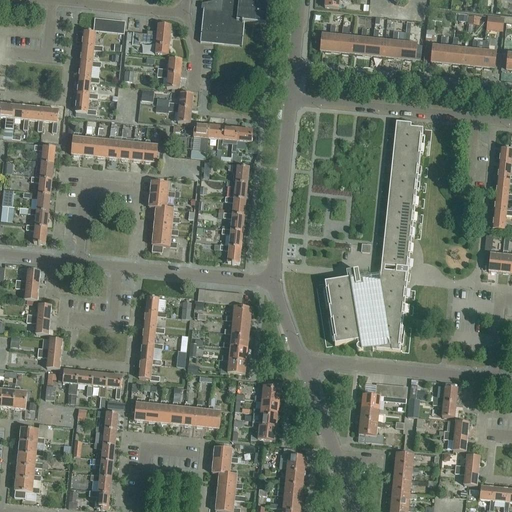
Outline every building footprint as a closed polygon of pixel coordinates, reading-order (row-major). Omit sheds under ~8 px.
[(266,26),(268,0),(223,0),(223,2),(204,7),(200,44),(242,48),(244,24),(266,26)] [(345,0),(325,0),(326,0),(325,0),(324,9),(338,10),(339,1),(342,2),(342,3),(345,3),(345,0)] [(453,11),(452,21),(461,22),(462,12),(453,11)] [(467,26),(478,27),(479,19),(468,18),(467,26)] [(487,27),(497,27),(496,33),(502,34),(503,21),(487,20),(487,27)] [(133,35),(132,47),(139,48),(140,44),(156,46),(155,56),(168,57),(171,28),(158,27),(158,33),(148,32),(148,36),(133,35)] [(340,56),(341,39),(334,38),(334,34),(338,35),(338,30),(335,29),(335,28),(330,27),(329,38),(322,37),(320,54),(340,56)] [(342,39),(341,39),(340,56),(352,57),(353,40),(346,39),(347,28),(343,28),(342,39)] [(353,40),(352,57),(371,59),(372,42),(365,41),(366,31),(362,30),(361,41),(353,40)] [(371,59),(383,60),(385,43),(386,33),(374,31),(372,42),(371,59)] [(402,62),(404,45),(397,44),(398,34),(393,33),(392,44),(385,43),(383,60),(402,62)] [(93,51),(93,52),(102,53),(103,48),(94,47),(95,35),(84,34),(82,50),(93,51)] [(404,45),(402,62),(415,63),(415,58),(420,58),(421,49),(416,49),(416,46),(408,46),(409,35),(405,35),(404,45)] [(450,67),(452,50),(445,49),(446,39),(441,38),(440,49),(432,48),(431,65),(450,67)] [(462,68),(464,51),(457,50),(457,40),(453,39),(452,50),(450,67),(462,68)] [(471,52),(464,51),(462,68),(482,70),(483,53),(476,52),(477,42),(472,41),(471,52)] [(483,53),(482,70),(494,71),(496,54),(494,54),(495,44),(484,43),(483,53)] [(92,67),(92,68),(101,69),(101,64),(92,63),(93,52),(93,51),(82,50),(80,66),(92,67)] [(157,74),(180,77),(181,62),(169,61),(168,71),(158,70),(157,74)] [(90,83),(90,84),(99,85),(100,80),(90,79),(92,68),(92,67),(80,66),(79,82),(90,83)] [(178,92),(180,77),(157,74),(157,76),(151,75),(151,78),(167,79),(166,90),(178,92)] [(88,99),(88,100),(97,101),(98,96),(89,95),(90,84),(90,83),(79,82),(77,98),(88,99)] [(168,109),(191,111),(193,97),(180,95),(179,106),(169,105),(168,109)] [(88,99),(77,98),(75,114),(86,115),(86,116),(96,117),(96,112),(87,111),(88,100),(88,99)] [(12,137),(14,120),(15,108),(0,106),(0,111),(0,118),(6,119),(4,140),(12,141),(12,137)] [(15,108),(14,120),(24,121),(23,132),(27,132),(28,122),(30,109),(15,108)] [(191,111),(168,109),(156,108),(156,114),(168,115),(168,113),(178,114),(177,125),(190,126),(191,111)] [(30,109),(28,122),(39,123),(38,133),(42,133),(43,123),(44,111),(30,109)] [(44,111),(43,123),(53,124),(52,135),(56,135),(58,112),(44,111)] [(410,129),(411,126),(396,124),(395,129),(399,129),(387,241),(384,241),(381,268),(382,268),(408,271),(408,270),(410,270),(411,262),(409,262),(410,255),(412,255),(413,246),(411,246),(411,239),(414,239),(415,231),(412,230),(413,224),(415,224),(416,215),(414,215),(415,208),(417,208),(418,200),(415,199),(416,192),(419,193),(419,184),(417,184),(418,177),(420,177),(421,169),(419,168),(420,155),(422,155),(424,138),(422,137),(423,130),(410,129)] [(208,140),(209,128),(195,126),(193,139),(201,140),(199,154),(206,155),(208,140)] [(209,128),(208,140),(218,142),(217,152),(221,152),(222,142),(224,129),(209,128)] [(224,129),(222,142),(233,143),(231,164),(234,164),(235,158),(237,143),(238,131),(224,129)] [(83,158),(95,159),(97,142),(90,142),(91,131),(86,130),(85,141),(83,158)] [(97,142),(95,159),(108,160),(109,144),(102,143),(103,131),(99,130),(97,142)] [(109,144),(108,160),(120,162),(121,145),(114,144),(115,131),(111,130),(109,144)] [(238,131),(237,143),(247,145),(246,155),(250,155),(253,132),(238,131)] [(83,158),(85,141),(78,140),(78,135),(74,135),(74,134),(74,135),(71,157),(83,158)] [(131,163),(133,146),(126,145),(126,140),(122,139),(121,145),(120,162),(131,163)] [(134,140),(133,146),(131,163),(144,164),(145,147),(138,147),(138,140),(134,140)] [(146,142),(145,147),(144,164),(156,165),(158,148),(150,147),(150,142),(146,142)] [(42,165),(53,167),(55,150),(44,149),(44,148),(35,147),(34,152),(43,153),(42,164),(42,165)] [(501,151),(499,168),(510,169),(510,170),(511,169),(511,164),(511,152),(501,151)] [(42,165),(42,164),(33,163),(33,168),(41,169),(40,180),(40,181),(52,182),(53,167),(42,165)] [(235,185),(247,186),(249,170),(238,169),(238,168),(228,167),(228,173),(232,173),(231,183),(236,184),(235,185)] [(499,168),(497,183),(509,184),(509,186),(511,186),(511,180),(509,180),(510,170),(510,169),(499,168)] [(39,185),(38,196),(38,197),(50,198),(52,182),(40,181),(40,180),(32,179),(32,184),(39,185)] [(234,201),(245,202),(247,186),(235,185),(236,184),(231,183),(227,183),(226,188),(228,189),(226,199),(234,200),(234,201)] [(509,184),(497,183),(496,199),(507,200),(507,202),(511,202),(511,196),(507,196),(509,186),(509,184)] [(150,197),(167,199),(174,200),(174,194),(167,193),(168,186),(151,184),(150,197)] [(38,197),(38,196),(30,195),(29,200),(38,201),(37,212),(37,213),(48,214),(50,198),(38,197)] [(149,209),(156,210),(173,212),(173,207),(166,206),(167,199),(150,197),(149,209)] [(232,217),(244,218),(245,202),(234,201),(234,200),(226,199),(225,199),(224,204),(233,205),(232,216),(232,217)] [(507,200),(496,199),(494,215),(505,217),(505,218),(511,218),(511,212),(506,212),(507,202),(507,200)] [(0,220),(7,221),(9,206),(0,205),(0,220)] [(37,213),(37,212),(20,210),(20,215),(36,217),(35,228),(35,229),(47,230),(48,214),(37,213)] [(155,223),(171,225),(179,226),(179,220),(172,219),(173,212),(156,210),(155,223)] [(230,233),(242,234),(244,218),(232,217),(232,216),(218,215),(218,220),(232,221),(231,232),(230,233)] [(505,217),(494,215),(493,232),(503,233),(503,234),(511,234),(511,229),(504,228),(505,218),(505,217)] [(153,235),(170,237),(177,238),(178,232),(171,232),(171,225),(155,223),(153,235)] [(35,229),(35,228),(26,227),(26,232),(35,233),(33,245),(38,246),(40,247),(40,246),(45,246),(47,230),(35,229)] [(230,233),(231,232),(218,231),(217,236),(230,238),(229,248),(229,249),(240,250),(242,234),(230,233)] [(169,244),(170,237),(153,235),(151,254),(162,256),(163,249),(176,250),(177,244),(169,244)] [(504,241),(502,258),(501,275),(511,276),(511,258),(507,258),(508,241),(504,241)] [(229,249),(229,248),(225,248),(225,245),(220,245),(220,247),(214,247),(213,252),(228,254),(227,265),(239,266),(240,250),(229,249)] [(488,274),(501,275),(502,258),(495,257),(495,252),(491,251),(490,257),(488,274)] [(372,352),(373,353),(373,350),(376,351),(399,353),(400,346),(403,347),(404,329),(402,329),(403,315),(406,316),(407,307),(404,307),(405,300),(407,300),(408,291),(406,291),(407,284),(409,285),(410,276),(407,276),(408,275),(384,273),(384,271),(385,268),(382,268),(381,268),(381,271),(381,272),(379,283),(372,351),(372,352)] [(15,286),(38,289),(40,274),(27,273),(26,284),(16,282),(15,286)] [(372,351),(379,283),(372,282),(371,276),(367,280),(367,282),(359,281),(358,273),(347,274),(348,281),(325,285),(326,292),(323,292),(326,310),(328,309),(331,322),(328,323),(331,340),(333,340),(334,347),(358,343),(358,347),(357,348),(356,348),(356,349),(356,350),(356,351),(357,352),(357,353),(358,353),(359,353),(360,353),(372,351)] [(37,303),(38,289),(15,286),(15,290),(26,292),(24,302),(37,303)] [(157,318),(165,319),(166,314),(157,313),(159,302),(154,301),(154,300),(152,300),(152,301),(147,300),(145,316),(157,318)] [(191,305),(183,304),(181,321),(189,322),(191,305)] [(27,321),(49,323),(51,308),(39,307),(38,318),(27,317),(27,321)] [(232,322),(250,324),(252,311),(234,309),(233,319),(226,318),(226,323),(232,323),(232,322)] [(155,334),(164,335),(164,330),(156,329),(157,318),(145,316),(143,332),(155,334)] [(48,338),(49,323),(27,321),(26,325),(37,326),(36,337),(48,338)] [(231,335),(249,337),(250,324),(232,322),(232,323),(231,332),(225,331),(224,336),(231,336),(231,335)] [(153,350),(154,350),(166,352),(166,348),(162,348),(163,346),(154,345),(155,334),(143,332),(142,348),(153,350)] [(230,348),(247,350),(249,337),(231,335),(231,336),(230,345),(223,344),(223,349),(229,350),(230,348)] [(11,338),(10,348),(19,349),(19,339),(11,338)] [(38,355),(61,357),(62,343),(50,342),(49,352),(38,351),(38,355)] [(198,348),(199,342),(195,342),(195,346),(189,345),(188,359),(195,359),(196,348),(198,348)] [(152,366),(152,367),(164,368),(165,363),(161,363),(161,362),(152,361),(154,350),(153,350),(142,348),(140,364),(152,366)] [(228,361),(246,363),(247,350),(230,348),(229,350),(229,358),(222,358),(222,362),(228,363),(228,361)] [(61,357),(38,355),(38,357),(31,356),(31,359),(48,360),(47,371),(59,372),(61,357)] [(185,362),(177,361),(176,369),(184,370),(185,362)] [(228,361),(228,363),(227,371),(221,370),(220,375),(228,376),(228,375),(245,377),(246,363),(228,361)] [(151,377),(152,367),(152,366),(140,364),(138,381),(149,382),(159,383),(159,378),(151,377)] [(187,374),(195,375),(196,367),(188,366),(187,374)] [(77,386),(78,374),(64,373),(63,385),(73,386),(72,396),(76,396),(77,386)] [(90,398),(91,387),(93,376),(78,374),(77,386),(87,387),(86,397),(90,398)] [(107,377),(93,376),(91,387),(100,388),(99,399),(105,399),(106,389),(107,377)] [(107,377),(106,389),(116,390),(115,401),(119,401),(120,391),(121,390),(122,379),(107,377)] [(376,386),(375,399),(362,397),(361,410),(379,412),(379,411),(380,402),(387,403),(387,399),(381,398),(383,387),(376,386)] [(3,392),(1,409),(13,411),(14,393),(7,393),(7,387),(3,387),(3,392)] [(14,393),(13,411),(25,412),(27,395),(19,394),(19,389),(15,388),(14,393)] [(261,402),(279,403),(281,390),(263,388),(262,398),(255,398),(254,402),(261,403),(261,402)] [(47,389),(45,403),(54,403),(56,390),(47,389)] [(433,403),(456,405),(457,391),(440,389),(439,396),(444,397),(444,400),(433,399),(433,403)] [(146,424),(148,407),(141,407),(141,401),(137,401),(136,406),(134,423),(146,424)] [(158,426),(160,409),(152,408),(153,402),(148,402),(148,407),(146,424),(158,426)] [(260,415),(278,417),(279,403),(261,402),(261,403),(260,411),(253,411),(253,415),(260,416),(260,415)] [(170,427),(172,410),(165,409),(165,404),(160,403),(160,409),(158,426),(170,427)] [(170,427),(182,428),(184,411),(176,410),(177,403),(174,403),(173,405),(172,410),(170,427)] [(456,405),(433,403),(433,407),(443,408),(442,419),(454,420),(456,405)] [(195,429),(196,412),(189,411),(189,406),(184,406),(184,411),(182,428),(195,429)] [(197,407),(196,412),(195,429),(206,431),(208,413),(201,413),(201,407),(197,407)] [(48,423),(56,423),(57,408),(49,408),(48,423)] [(208,413),(206,431),(219,432),(221,415),(212,414),(213,408),(208,408),(208,413)] [(377,426),(378,424),(378,415),(385,416),(386,412),(379,411),(379,412),(361,410),(359,424),(377,426)] [(106,414),(93,413),(92,418),(106,419),(105,430),(105,431),(116,432),(118,416),(106,415),(106,414)] [(276,430),(278,417),(260,415),(260,416),(253,415),(252,428),(259,429),(259,428),(276,430)] [(377,426),(359,424),(357,444),(382,446),(383,438),(376,437),(377,429),(384,429),(384,425),(378,424),(377,426)] [(444,437),(467,439),(468,425),(456,424),(455,434),(444,433),(444,437)] [(275,443),(276,430),(259,428),(259,429),(258,438),(251,437),(250,441),(258,442),(258,441),(275,443)] [(105,431),(105,430),(96,429),(95,434),(104,435),(103,446),(103,447),(114,448),(116,432),(105,431)] [(20,443),(37,445),(41,446),(41,445),(49,446),(50,441),(37,440),(38,432),(21,430),(20,443)] [(465,454),(465,453),(467,439),(444,437),(444,442),(454,443),(453,452),(446,452),(446,455),(453,455),(453,453),(465,454)] [(19,455),(36,457),(42,458),(43,453),(36,452),(37,445),(20,443),(19,455)] [(103,447),(103,446),(90,444),(89,450),(102,451),(101,462),(101,463),(113,464),(114,448),(103,447)] [(214,462),(230,464),(234,464),(235,459),(231,459),(232,451),(215,449),(214,462)] [(287,470),(304,472),(306,453),(284,451),(283,457),(288,457),(287,467),(280,466),(280,471),(287,472),(287,470)] [(19,455),(17,468),(34,470),(44,471),(44,466),(35,465),(36,457),(19,455)] [(413,457),(396,455),(394,469),(412,471),(412,470),(413,461),(420,462),(420,457),(413,456),(413,457)] [(455,472),(478,474),(479,459),(467,458),(466,468),(456,467),(455,472)] [(100,479),(111,480),(113,464),(101,463),(101,462),(92,461),(92,466),(101,467),(100,478),(100,479)] [(233,477),(236,477),(236,472),(230,471),(230,464),(214,462),(212,475),(220,476),(233,477)] [(16,480),(33,482),(41,483),(42,478),(34,477),(34,470),(17,468),(16,480)] [(410,484),(410,483),(411,474),(418,475),(419,470),(412,470),(412,471),(394,469),(393,482),(410,484)] [(285,484),(303,485),(304,472),(287,470),(287,472),(286,480),(279,479),(278,484),(285,485),(285,484)] [(464,487),(476,489),(478,474),(455,472),(455,476),(465,477),(464,487)] [(218,488),(235,490),(239,490),(240,485),(236,485),(236,477),(233,477),(220,476),(218,488)] [(100,479),(100,478),(91,477),(90,482),(99,483),(98,494),(98,495),(110,496),(111,480),(100,479)] [(33,482),(16,480),(14,500),(25,501),(25,500),(28,500),(28,494),(32,495),(32,494),(42,496),(42,490),(33,489),(33,482)] [(409,497),(409,496),(410,487),(417,488),(418,484),(410,483),(410,484),(393,482),(392,495),(409,497)] [(284,497),(301,499),(303,485),(285,484),(285,485),(284,493),(277,493),(277,497),(284,498),(284,497)] [(217,500),(234,502),(244,503),(244,498),(234,497),(235,490),(218,488),(217,500)] [(496,491),(481,489),(480,501),(490,502),(489,511),(493,511),(494,503),(496,491)] [(496,491),(494,503),(504,504),(503,511),(508,511),(509,504),(510,492),(496,491)] [(98,495),(98,494),(89,493),(88,498),(98,499),(96,511),(100,511),(102,511),(103,511),(104,511),(107,511),(110,496),(98,495)] [(408,510),(408,509),(409,500),(416,501),(416,497),(409,496),(409,497),(392,495),(390,508),(408,510)] [(283,510),(300,511),(301,499),(284,497),(284,498),(283,506),(276,506),(276,510),(283,511),(283,510)] [(234,502),(217,500),(216,511),(240,511),(240,510),(233,509),(234,502)]
